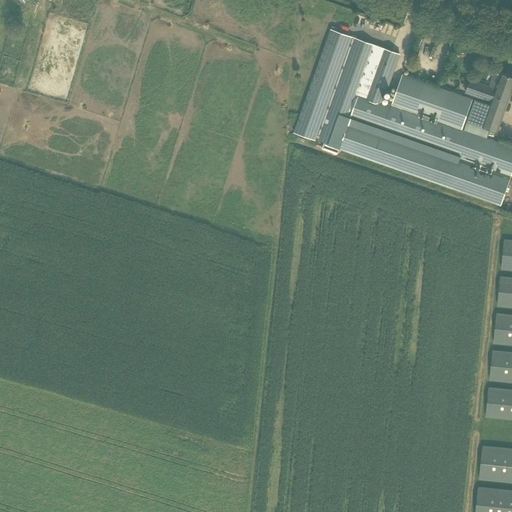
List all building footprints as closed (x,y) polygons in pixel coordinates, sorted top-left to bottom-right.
[(511,173),(511,147),(462,130),(387,103),(382,102),(400,55),(381,48),(381,47),(376,46),(331,30),(294,133),(315,140),(316,134),(322,136),(320,141),(324,142),(322,149),(337,154),(339,149),(501,205),(511,173)] [(471,80),(466,93),(491,102),(490,105),(476,100),(469,122),(497,132),(511,91),(511,78),(501,74),(497,86),(491,84),(490,87),(471,80)] [(387,103),(462,130),(473,100),(402,75),(393,101),(389,99),(387,103)] [(494,342),(511,344),(511,239),(505,239),(502,268),(511,268),(511,277),(501,276),(498,305),(511,306),(511,313),(497,312),(494,342)] [(511,352),(493,350),(490,379),(511,381),(511,352)] [(486,416),(511,418),(511,389),(489,387),(486,416)] [(479,479),(511,482),(511,449),(483,446),(479,479)] [(475,511),(511,511),(511,491),(478,488),(475,511)]
